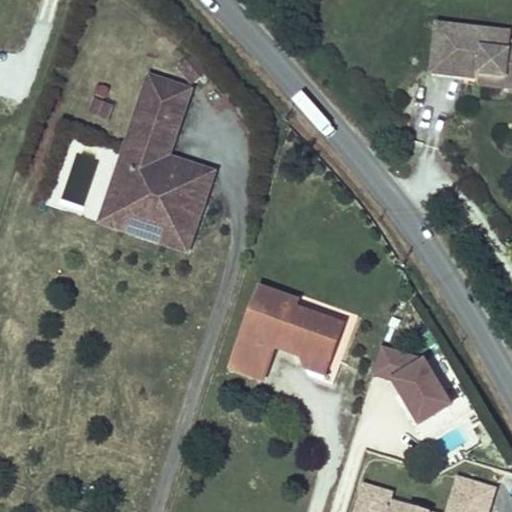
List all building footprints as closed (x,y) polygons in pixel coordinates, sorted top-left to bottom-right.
[(510,38),(435,30),(430,81),(460,84),(479,86),(479,81),(504,84),(503,94),(511,94),(511,48),(509,48),(510,38)] [(190,92),(150,78),(106,204),(192,234),(206,194),(151,175),(166,132),(175,135),(190,92)] [(504,84),(479,81),(479,86),(478,91),(503,94),(504,84)] [(89,111),(107,119),(113,107),(94,99),(89,111)] [(175,135),(166,132),(151,175),(206,194),(213,175),(167,159),(175,135)] [(192,234),(106,204),(100,223),(186,253),(192,234)] [(301,300),(259,285),(228,370),(264,384),(276,351),(301,360),(307,372),(326,379),(346,325),(298,308),(301,300)] [(426,359),(381,346),(373,377),(393,383),(420,429),(455,408),(426,359)] [(487,511),(494,492),(460,481),(449,511),(417,511),(388,503),(391,495),(366,487),(357,511),(487,511)]
